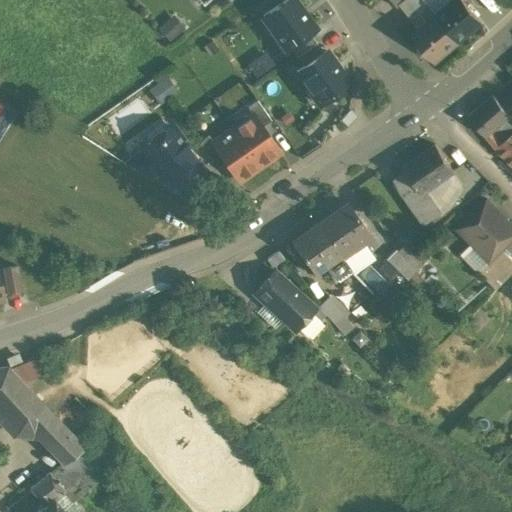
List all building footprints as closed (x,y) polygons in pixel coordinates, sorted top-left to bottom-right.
[(285,0),(263,16),(286,49),(290,46),(308,33),(315,28),(294,0),(285,0)] [(389,0),(397,8),(406,0),(389,0)] [(461,0),(453,0),(435,16),(458,43),(482,24),(461,0)] [(159,27),(170,39),(183,27),(172,15),(159,27)] [(458,43),(435,16),(427,22),(423,17),(414,24),(418,29),(411,35),(434,63),(458,43)] [(297,56),(316,43),(308,33),(290,46),(297,56)] [(297,56),(304,66),(323,53),(316,43),(297,56)] [(304,66),(297,71),(320,103),(339,90),(340,70),(326,51),(323,53),(304,66)] [(501,99),(511,111),(511,92),(511,91),(501,99)] [(495,93),(472,113),(490,133),(500,123),(511,112),(511,111),(501,99),(495,93)] [(271,120),(257,101),(247,108),(252,114),(261,127),(271,120)] [(511,112),(500,123),(511,135),(511,112)] [(252,114),(232,128),(259,166),(278,152),(261,127),(252,114)] [(511,137),(511,135),(500,123),(490,133),(502,147),(511,137)] [(206,174),(173,128),(144,149),(160,172),(160,171),(163,175),(168,177),(173,177),(177,175),(186,188),(206,174)] [(259,166),(232,128),(213,142),(222,155),(239,180),(259,166)] [(213,142),(208,136),(198,142),(212,162),(222,155),(213,142)] [(511,137),(502,147),(511,157),(511,137)] [(436,145),(405,166),(407,169),(422,192),(407,202),(422,225),(444,209),(429,187),(454,170),(436,145)] [(160,172),(144,149),(123,164),(149,181),(160,172)] [(422,192),(407,169),(392,179),(407,202),(422,192)] [(511,223),(487,199),(458,228),(474,244),(489,259),(492,261),(504,249),(511,240),(511,223)] [(372,237),(348,202),(318,223),(340,255),(342,258),(364,243),(372,237)] [(318,223),(291,241),(304,259),(304,258),(314,271),(326,263),(327,265),(340,255),(318,223)] [(364,243),(342,258),(353,273),(368,263),(371,253),(364,243)] [(398,253),(407,262),(415,253),(407,244),(398,253)] [(463,255),(478,270),(489,259),(474,244),(463,255)] [(511,257),(504,249),(492,261),(489,259),(478,270),(497,289),(511,274),(511,257)] [(398,253),(395,250),(386,259),(407,281),(416,271),(407,262),(398,253)] [(278,251),(266,259),(272,267),(284,259),(278,251)] [(407,262),(416,271),(425,263),(415,253),(407,262)] [(2,269),(7,295),(22,292),(17,266),(2,269)] [(316,309),(274,271),(254,293),(295,331),(316,309)] [(331,295),(318,307),(335,326),(348,314),(331,295)] [(0,423),(14,438),(33,440),(39,439),(62,420),(13,368),(7,370),(5,368),(0,369),(0,423)] [(87,446),(62,420),(39,439),(64,464),(65,465),(84,448),(87,446)] [(84,448),(65,465),(87,493),(107,477),(84,448)] [(65,465),(64,464),(51,473),(67,492),(76,502),(87,493),(65,465)] [(67,492),(51,473),(31,489),(45,508),(56,498),(58,500),(67,492)] [(56,498),(45,508),(39,511),(67,511),(58,500),(56,498)]
